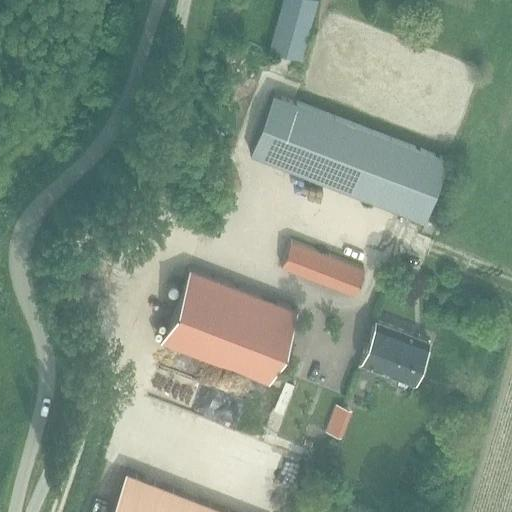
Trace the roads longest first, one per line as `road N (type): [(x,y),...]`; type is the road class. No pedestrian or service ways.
road 1 (unclassified): [(13,511),(50,365),(20,238),(26,221),(116,126),(160,0)]
road 2 (unknown): [(168,0),(167,127),(153,270),(118,379),(49,511)]
